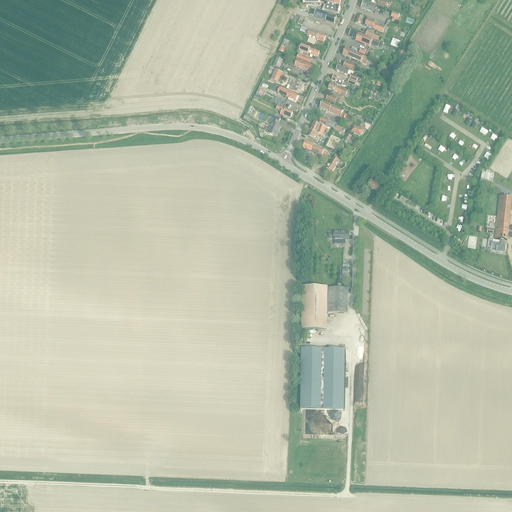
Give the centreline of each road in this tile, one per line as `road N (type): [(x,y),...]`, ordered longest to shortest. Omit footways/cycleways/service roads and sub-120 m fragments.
road 1 (track): [(0,481),(347,493)]
road 2 (tertiary): [(283,162),(239,139),(185,126),(0,139)]
road 3 (tertiary): [(511,291),(441,261),(283,162)]
road 4 (residential): [(287,152),(351,0)]
